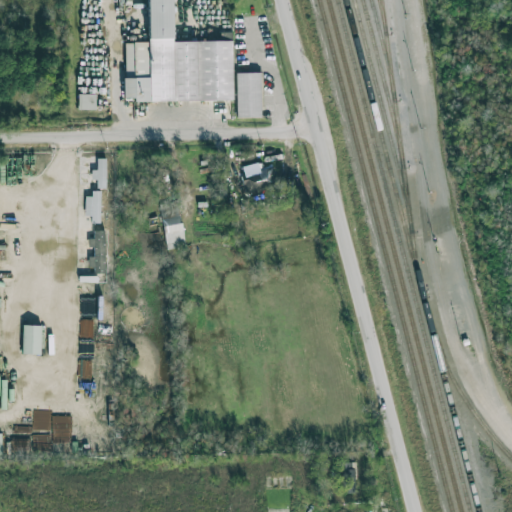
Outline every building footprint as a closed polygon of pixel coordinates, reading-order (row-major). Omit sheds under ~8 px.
[(234,100),(233,40),(173,41),(171,0),(147,0),(148,42),(124,42),(125,98),(134,97),(134,101),(234,100)] [(237,117),(262,117),(261,72),(236,72),(237,117)] [(96,94),(78,94),(78,109),(96,109),(96,94)] [(106,158),(97,158),(97,169),(91,169),(91,179),(97,179),(97,187),(105,188),(106,158)] [(245,194),(276,188),(272,166),(241,172),(245,194)] [(100,222),(101,193),(85,192),(85,215),(92,216),(91,222),(100,222)] [(186,246),(178,202),(159,205),(161,216),(146,218),(149,233),(164,231),(167,249),(186,246)] [(91,272),(106,273),(106,230),(91,230),(91,248),(92,248),(91,272)] [(40,354),(41,325),(23,325),(22,353),(40,354)] [(355,492),(354,467),(349,467),(348,462),(341,462),(342,493),(355,492)]
